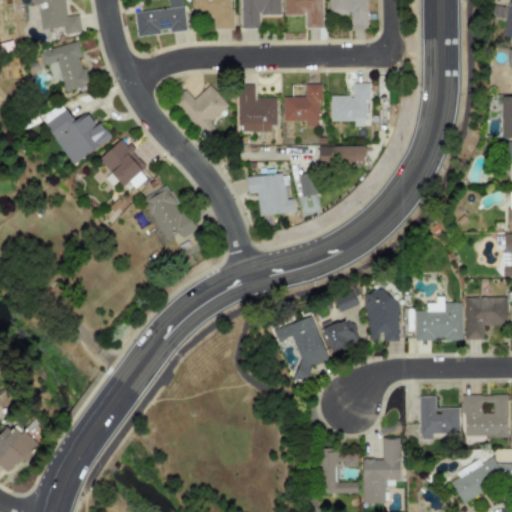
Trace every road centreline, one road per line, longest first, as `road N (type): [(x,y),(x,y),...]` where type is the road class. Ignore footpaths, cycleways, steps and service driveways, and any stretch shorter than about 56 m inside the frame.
road 1 (secondary): [(118,395),(187,313),(340,248),(403,193),(435,126),(439,0)]
road 2 (residential): [(132,82),(189,60),(392,55),(391,0)]
road 3 (residential): [(250,280),(234,225),(206,174),(144,106),(109,0)]
road 4 (track): [(0,257),(130,380)]
road 5 (residential): [(347,404),(359,386),(399,368),(511,367)]
